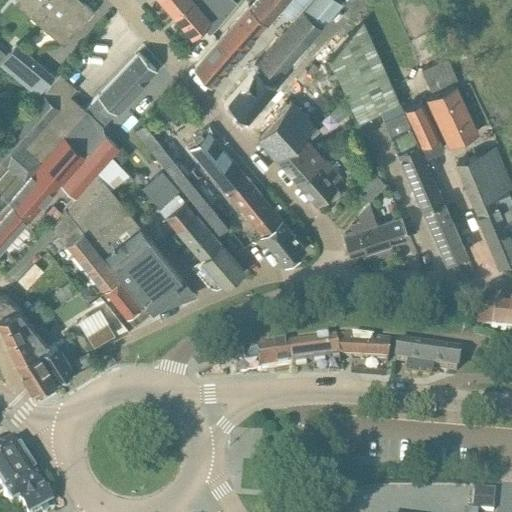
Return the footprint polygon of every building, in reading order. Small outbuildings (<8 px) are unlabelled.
[(90,11),(77,0),(14,0),(13,2),(62,44),(90,11)] [(160,0),(173,14),(189,0),(160,0)] [(189,0),(173,14),(191,36),(211,19),(196,1),(196,0),(205,0),(207,1),(207,0),(189,0)] [(267,22),(285,0),(251,0),(246,5),(247,6),(194,67),(210,84),(222,70),(225,73),(239,58),(236,55),(266,22),(267,22)] [(274,80),(342,3),(338,0),(310,0),(256,64),(274,80)] [(362,19),(329,57),(357,120),(378,111),(380,115),(392,143),(397,153),(417,144),(398,102),(400,101),(399,101),(363,21),(362,19)] [(0,64),(35,93),(53,75),(15,43),(0,61),(0,64)] [(85,110),(102,124),(116,110),(154,69),(138,54),(85,110)] [(431,92),(457,81),(447,57),(420,69),(431,92)] [(254,67),(226,101),(247,119),(276,86),(272,82),(274,80),(256,64),(254,67)] [(18,173),(78,104),(69,96),(75,88),(59,73),(42,92),(42,91),(0,137),(0,174),(9,164),(18,173)] [(448,146),(478,132),(456,84),(425,98),(448,146)] [(350,110),(342,99),(328,110),(336,121),(350,110)] [(404,107),(403,108),(404,111),(420,145),(421,145),(426,157),(444,148),(439,137),(421,99),(405,106),(404,107)] [(291,100),(257,137),(276,159),(304,135),(314,126),(314,125),(291,100)] [(102,124),(85,110),(78,104),(18,173),(0,193),(0,208),(8,199),(11,202),(0,214),(0,251),(29,219),(59,183),(103,133),(101,125),(102,124)] [(218,234),(228,227),(143,122),(134,130),(218,234)] [(76,198),(106,184),(123,170),(111,156),(113,154),(119,147),(118,146),(103,133),(59,183),(76,198)] [(260,233),(280,217),(210,133),(189,148),(260,233)] [(304,135),(276,159),(281,163),(294,178),(297,182),(309,172),(325,158),(304,135)] [(119,147),(113,154),(121,163),(131,154),(121,144),(118,146),(119,147)] [(473,203),(494,194),(511,187),(511,186),(495,145),(456,162),(473,203)] [(422,209),(442,200),(418,147),(398,156),(422,209)] [(309,172),(297,182),(316,204),(327,193),(330,196),(334,197),(338,192),(338,189),(332,182),(340,175),(325,158),(309,172)] [(162,170),(141,187),(149,196),(158,207),(170,197),(178,190),(166,175),(162,170)] [(106,184),(76,198),(67,209),(103,254),(113,265),(144,305),(150,312),(152,311),(153,312),(174,304),(178,291),(187,284),(148,237),(138,226),(106,184)] [(494,194),(473,203),(498,265),(511,259),(511,237),(511,238),(506,222),(511,219),(511,201),(508,192),(495,198),(494,194)] [(172,197),(159,208),(165,216),(164,216),(194,251),(213,234),(184,200),(183,200),(177,193),(172,197)] [(442,200),(422,209),(446,261),(465,253),(442,200)] [(376,223),(369,201),(357,213),(359,220),(349,223),(352,232),(344,234),(350,254),(407,236),(400,215),(376,223)] [(41,217),(49,224),(61,211),(53,204),(41,217)] [(101,289),(119,275),(66,209),(51,226),(65,244),(101,289)] [(280,217),(260,233),(284,263),(304,248),(280,217)] [(172,234),(166,240),(174,249),(180,244),(172,234)] [(213,234),(194,251),(224,285),(243,269),(213,234)] [(26,288),(50,262),(42,254),(34,263),(34,262),(17,280),(26,288)] [(148,313),(120,278),(101,292),(107,299),(110,297),(133,325),(148,313)] [(90,285),(82,292),(89,300),(97,294),(90,285)] [(480,300),(479,306),(500,308),(501,306),(502,293),(496,292),(480,300)] [(15,362),(37,349),(46,344),(18,308),(17,309),(3,295),(0,296),(0,328),(13,359),(15,362)] [(478,306),(476,324),(491,326),(491,327),(490,329),(511,331),(511,302),(509,302),(509,307),(501,306),(500,308),(479,306),(478,306)] [(108,323),(86,335),(87,336),(93,347),(114,335),(108,323)] [(337,337),(339,357),(386,360),(388,341),(347,336),(337,337)] [(260,370),(339,357),(337,337),(257,349),(244,351),(237,354),(238,358),(243,357),(244,362),(258,361),(260,370)] [(63,340),(57,344),(61,351),(68,347),(63,340)] [(456,371),(459,352),(459,351),(397,342),(394,362),(456,371)] [(37,349),(15,362),(34,395),(73,373),(60,352),(61,351),(57,344),(56,343),(40,353),(37,349)] [(51,505),(41,488),(43,487),(13,440),(0,448),(0,489),(11,507),(17,503),(23,511),(39,511),(40,511),(50,511),(54,510),(51,506),(51,505)] [(301,497),(320,497),(320,482),(301,482),(301,497)] [(493,511),(494,490),(474,488),(472,509),(493,511)]
